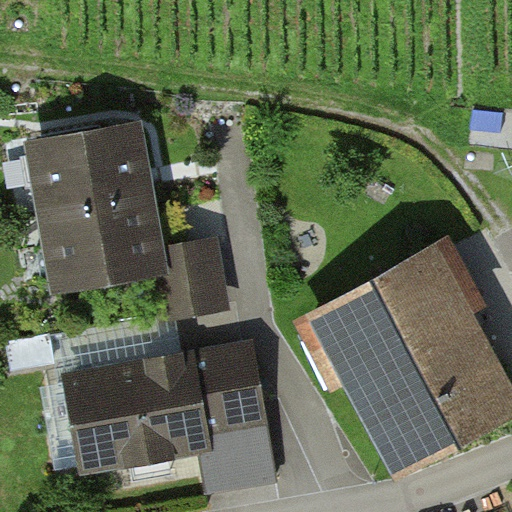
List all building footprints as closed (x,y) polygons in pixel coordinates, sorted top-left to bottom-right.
[(37,151),(50,217),(147,200),(137,134),(37,151)] [(50,217),(61,281),(100,274),(103,296),(113,303),(142,298),(149,288),(145,267),(159,264),(157,253),(147,200),(50,217)] [(157,253),(159,264),(168,313),(214,304),(204,245),(157,253)] [(511,408),(511,399),(431,249),(319,309),(404,466),(511,408)] [(247,353),(76,381),(89,464),(205,445),(202,428),(258,419),(247,353)]
